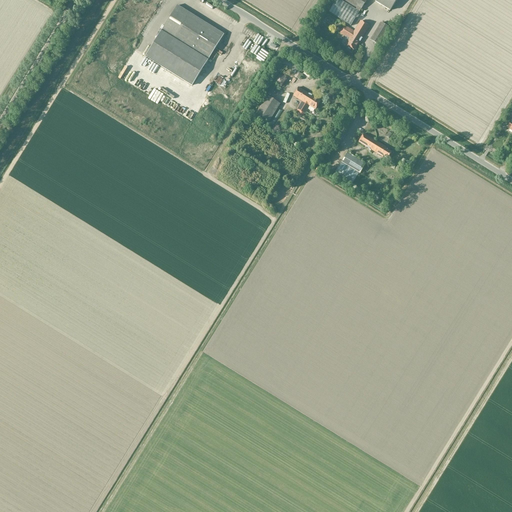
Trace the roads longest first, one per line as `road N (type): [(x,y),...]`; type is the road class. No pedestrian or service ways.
road 1 (unclassified): [(511,181),(219,0)]
road 2 (track): [(114,0),(0,185)]
road 3 (track): [(511,340),(405,511)]
road 4 (unclassified): [(0,122),(75,0)]
